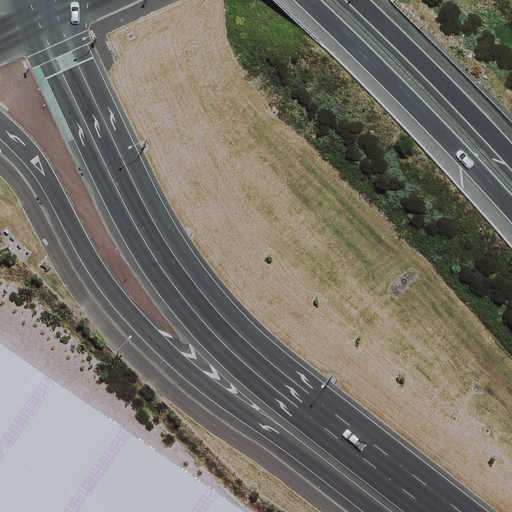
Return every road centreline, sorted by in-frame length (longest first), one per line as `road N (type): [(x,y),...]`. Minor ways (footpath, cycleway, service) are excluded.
road 1 (trunk): [(434,511),(313,416),(215,324),(163,259),(47,9)]
road 2 (trunk): [(377,511),(149,336),(108,289),(42,170),(0,124)]
road 3 (motorway): [(511,203),(305,0)]
road 4 (motorway): [(360,0),(511,152)]
